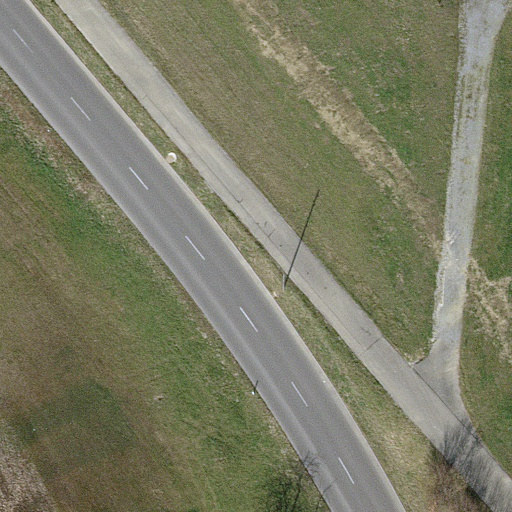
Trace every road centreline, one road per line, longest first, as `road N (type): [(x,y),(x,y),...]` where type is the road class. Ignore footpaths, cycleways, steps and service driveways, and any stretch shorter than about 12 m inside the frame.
road 1 (tertiary): [(382,511),(284,355),(155,183),(1,0)]
road 2 (track): [(443,412),(489,0)]
